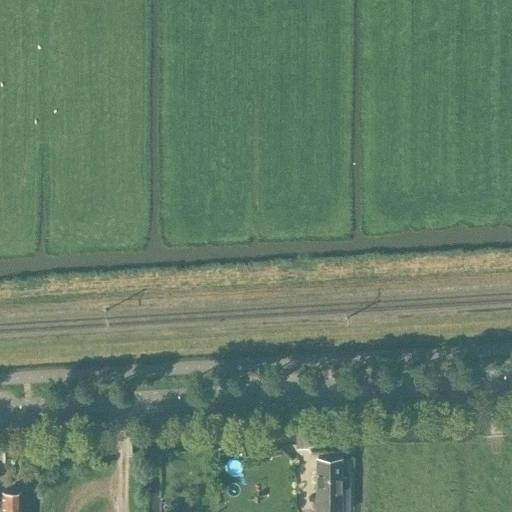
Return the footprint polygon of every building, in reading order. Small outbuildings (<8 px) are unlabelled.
[(317,457),(316,509),(330,510),(330,511),(343,511),(343,510),(349,510),(349,477),(341,476),(341,457),(317,457)] [(508,459),(475,459),(475,509),(508,509),(508,459)] [(401,480),(378,480),(378,509),(401,509),(400,511),(435,511),(436,464),(401,464),(401,480)] [(20,511),(20,491),(2,491),(2,511),(20,511)] [(169,501),(168,511),(176,511),(176,509),(177,509),(177,502),(169,501)]
